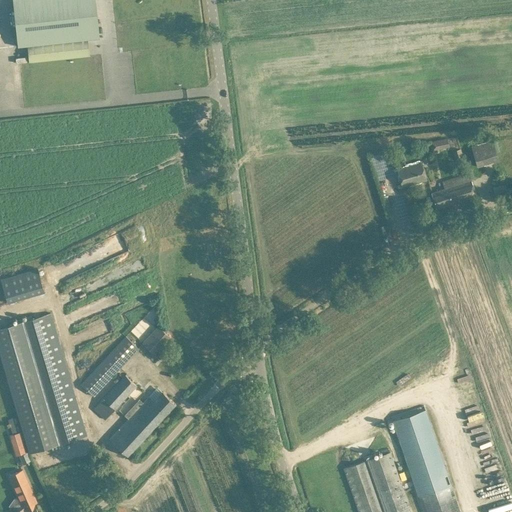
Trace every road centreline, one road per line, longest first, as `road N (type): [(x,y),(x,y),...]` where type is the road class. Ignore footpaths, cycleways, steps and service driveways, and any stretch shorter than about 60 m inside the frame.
road 1 (unclassified): [(248,345),(203,0)]
road 2 (unclassified): [(248,345),(413,225),(511,197)]
road 3 (unclassified): [(76,511),(248,345)]
road 4 (unclassified): [(295,511),(248,345)]
